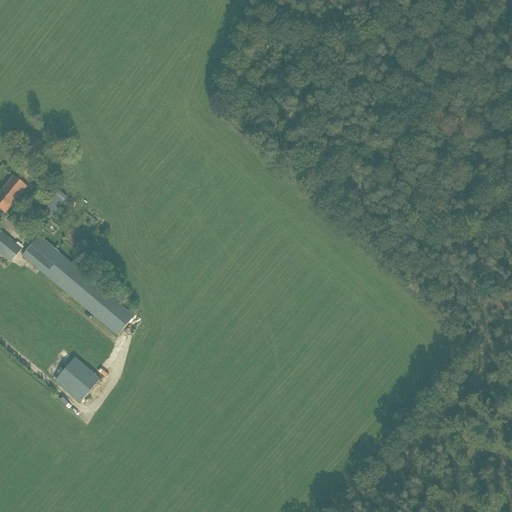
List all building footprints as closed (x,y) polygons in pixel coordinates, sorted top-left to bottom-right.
[(65,152),(46,163),(49,167),(68,157),(65,152)] [(0,193),(0,208),(5,213),(26,187),(14,177),(0,193)] [(49,219),(67,197),(59,191),(57,194),(55,192),(44,205),(48,208),(43,214),(49,219)] [(22,251),(0,232),(0,253),(12,263),(22,251)] [(22,256),(117,336),(134,316),(38,236),(22,256)] [(74,358),(56,381),(81,402),(100,379),(94,374),(74,358)]
